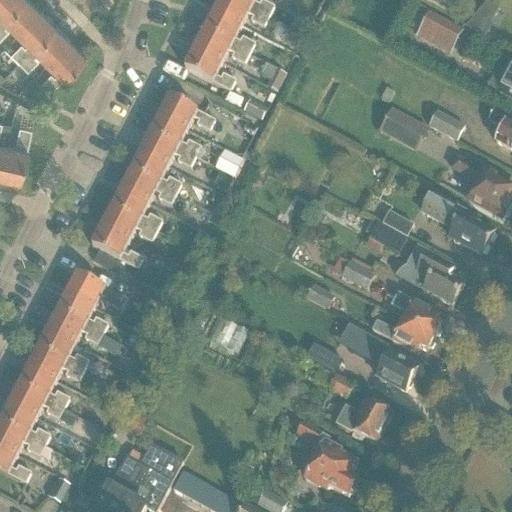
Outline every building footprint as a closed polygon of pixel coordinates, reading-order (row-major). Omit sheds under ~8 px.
[(18,34),(40,12),(28,0),(22,0),(0,22),(0,40),(9,32),(5,28),(9,24),(18,34)] [(0,0),(0,22),(22,0),(0,0)] [(230,0),(222,0),(214,15),(242,30),(249,17),(254,19),(251,24),(264,31),(270,20),(230,0)] [(230,0),(270,20),(275,10),(262,3),(260,8),(255,5),(257,0),(230,0)] [(20,62),(55,27),(40,12),(18,34),(28,43),(24,47),(21,44),(11,53),(20,62)] [(464,32),(429,14),(416,40),(450,58),(464,32)] [(214,15),(205,34),(250,57),(256,47),(243,40),(240,45),(235,42),(242,30),(214,15)] [(48,63),(70,41),(55,27),(20,62),(29,71),(38,61),(35,58),(39,54),(48,63)] [(205,34),(195,52),(223,67),(229,54),(234,57),(232,62),(244,68),(250,57),(205,34)] [(70,41),(48,63),(58,73),(54,77),(50,73),(41,83),(50,91),(63,78),(85,56),(70,41)] [(223,67),(195,52),(185,71),(231,95),(236,84),(223,77),(221,82),(216,80),(223,67)] [(266,67),(260,77),(272,83),(269,89),(277,93),(286,78),(266,67)] [(511,72),(499,95),(511,101),(511,72)] [(161,118),(188,132),(195,120),(200,122),(197,127),(210,134),(216,123),(170,99),(161,118)] [(269,111),(250,101),(243,114),(262,124),(269,111)] [(496,145),(511,153),(511,119),(496,110),(489,123),(504,131),(496,145)] [(392,111),(379,134),(417,155),(429,131),(392,111)] [(437,114),(429,129),(457,145),(466,129),(437,114)] [(151,137),(196,160),(202,150),(189,143),(187,148),(182,145),(188,132),(161,118),(151,137)] [(257,132),(231,119),(225,132),(250,144),(257,132)] [(19,148),(6,145),(0,172),(0,175),(20,180),(31,130),(19,128),(16,142),(21,143),(19,148)] [(141,155),(169,170),(175,157),(180,160),(178,164),(191,171),(196,160),(151,137),(141,155)] [(240,162),(221,153),(215,166),(233,175),(240,162)] [(131,174),(177,198),(182,187),(170,180),(167,185),(162,182),(169,170),(141,155),(131,174)] [(501,220),(511,200),(511,189),(457,159),(451,170),(477,184),(468,202),(501,220)] [(122,193),(149,207),(156,194),(161,197),(159,202),(171,208),(177,198),(131,174),(122,193)] [(459,206),(433,192),(420,215),(445,229),(449,223),(456,227),(449,238),(483,257),(495,236),(484,230),(485,227),(473,220),(474,218),(458,209),(459,206)] [(112,211),(157,235),(163,224),(150,217),(148,222),(143,220),(149,207),(122,193),(112,211)] [(102,230),(130,244),(137,231),(142,234),(139,239),(152,246),(157,235),(112,211),(102,230)] [(208,213),(200,225),(213,232),(220,220),(208,213)] [(414,228),(389,214),(384,224),(382,226),(407,240),(414,228)] [(407,241),(378,225),(369,242),(387,251),(386,253),(397,259),(407,241)] [(123,257),(130,244),(102,230),(92,249),(138,272),(144,261),(131,255),(128,260),(123,257)] [(452,309),(464,286),(450,278),(455,270),(417,249),(406,268),(404,270),(401,272),(397,276),(396,278),(452,309)] [(187,273),(170,264),(163,277),(180,286),(187,273)] [(376,278),(350,264),(342,280),(367,294),(376,278)] [(78,277),(68,295),(96,310),(102,298),(108,301),(106,304),(118,311),(123,300),(78,277)] [(336,299),(314,288),(306,302),(328,313),(336,299)] [(68,295),(58,314),(103,337),(108,327),(96,321),(94,325),(89,322),(96,310),(68,295)] [(403,323),(435,341),(442,327),(436,324),(440,317),(398,295),(391,308),(407,317),(403,323)] [(58,314),(49,333),(76,347),(83,335),(88,337),(85,342),(98,348),(103,337),(58,314)] [(428,354),(435,341),(403,323),(397,335),(377,324),(373,332),(380,336),(418,357),(422,351),(428,354)] [(349,327),(338,347),(381,371),(377,379),(407,395),(419,371),(389,355),(392,350),(349,327)] [(49,333),(39,351),(84,375),(90,364),(77,358),(75,362),(70,360),(76,347),(49,333)] [(149,344),(134,337),(128,349),(143,357),(149,344)] [(315,347),(308,360),(336,376),(343,363),(315,347)] [(39,351),(29,370),(57,384),(63,372),(68,374),(66,379),(79,386),(84,375),(39,351)] [(29,370),(19,389),(65,412),(70,401),(58,395),(55,400),(50,397),(57,384),(29,370)] [(354,389),(322,371),(315,383),(347,401),(354,389)] [(127,383),(112,376),(107,386),(122,394),(127,383)] [(19,389),(10,407),(37,422),(44,409),(49,412),(47,416),(59,422),(65,412),(19,389)] [(106,400),(102,408),(113,413),(117,406),(106,400)] [(364,440),(376,446),(392,416),(367,402),(358,418),(346,411),(338,426),(354,435),(352,439),(362,444),(364,440)] [(10,407),(0,425),(45,449),(51,439),(38,432),(36,437),(31,434),(37,422),(10,407)] [(0,425),(0,449),(18,459),(25,446),(30,449),(27,453),(40,459),(45,449),(0,425)] [(356,485),(357,483),(351,479),(358,467),(345,460),(348,456),(327,445),(330,440),(303,426),(297,437),(316,447),(315,450),(321,453),(305,481),(327,494),(330,489),(348,499),(349,497),(354,496),(358,489),(356,485)] [(73,457),(79,443),(56,433),(50,447),(73,457)] [(152,447),(150,451),(140,468),(127,461),(110,492),(146,511),(147,511),(159,511),(173,486),(172,486),(184,465),(152,447)] [(18,459),(0,449),(0,473),(26,487),(32,476),(19,469),(16,474),(12,471),(18,459)] [(183,498),(193,480),(184,475),(174,493),(183,498)] [(192,503),(202,485),(193,480),(183,498),(192,503)] [(71,488),(58,481),(48,500),(61,507),(71,488)] [(201,508),(211,490),(202,485),(192,503),(201,508)] [(207,511),(211,511),(221,495),(211,490),(201,508),(207,511)] [(145,511),(146,511),(110,492),(98,511),(145,511)] [(285,511),(289,506),(266,493),(257,509),(263,511),(285,511)] [(223,511),(230,500),(221,495),(211,511),(223,511)] [(235,511),(239,505),(230,500),(223,511),(235,511)]
